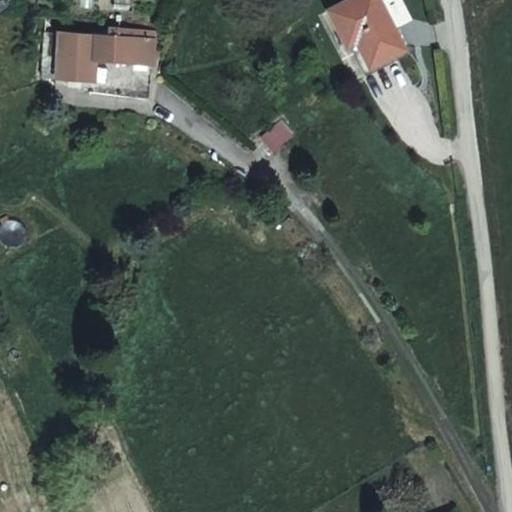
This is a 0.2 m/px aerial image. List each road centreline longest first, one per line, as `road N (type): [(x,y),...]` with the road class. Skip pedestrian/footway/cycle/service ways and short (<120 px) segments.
road 1 (unknown): [(492,511),(309,226),(246,163),(172,111)]
road 2 (unclassified): [(511,503),(450,0)]
